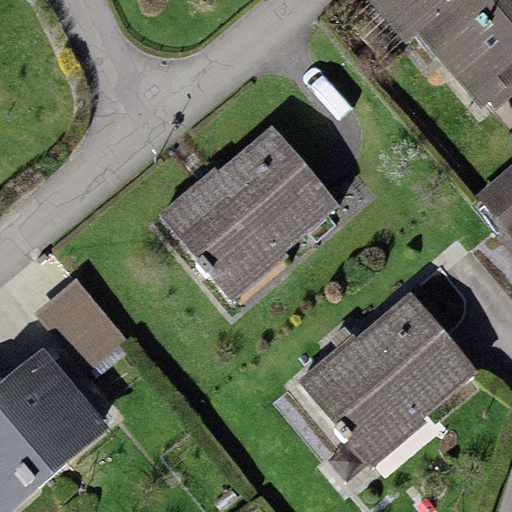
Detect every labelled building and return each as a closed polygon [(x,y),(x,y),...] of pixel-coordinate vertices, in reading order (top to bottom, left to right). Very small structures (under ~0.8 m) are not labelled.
[(511,0),(368,0),(405,43),(419,32),(481,106),(486,101),(511,79),(511,0)] [(511,79),(486,101),(494,110),(511,95),(511,79)] [(214,166),(159,212),(231,297),(340,205),(271,125),(217,170),(214,166)] [(511,163),(476,195),(511,236),(511,163)] [(127,339),(75,278),(32,314),(84,375),(127,339)] [(334,347),(295,379),(334,425),(333,433),(342,443),(348,439),(349,441),(369,463),(371,466),(481,372),(410,289),(355,337),(344,324),(327,339),(334,347)] [(0,511),(9,511),(112,431),(43,346),(0,380),(0,511)] [(369,463),(349,441),(327,460),(347,482),(369,463)]
